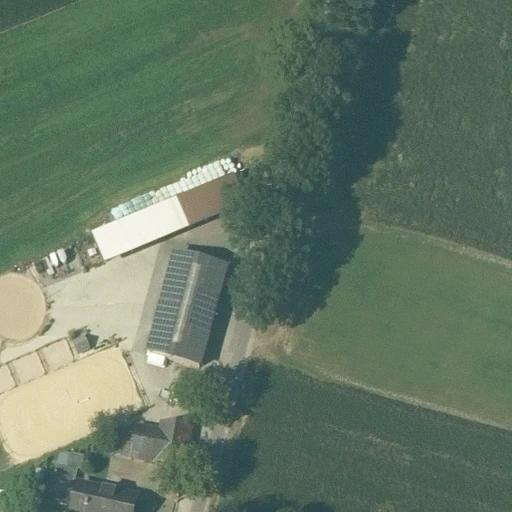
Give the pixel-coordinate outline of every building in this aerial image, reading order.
[(235,181),(92,239),(105,269),(247,211),(235,181)] [(225,271),(175,257),(148,356),(198,369),(225,271)] [(191,430),(161,425),(160,433),(155,466),(184,470),(191,430)] [(160,433),(137,429),(132,462),(155,466),(160,433)] [(82,459),(68,457),(65,469),(55,467),(53,479),(71,483),(74,484),(77,473),(80,473),(82,459)] [(71,483),(53,479),(47,501),(66,505),(71,483)] [(133,511),(136,501),(77,487),(71,511),(133,511)]
